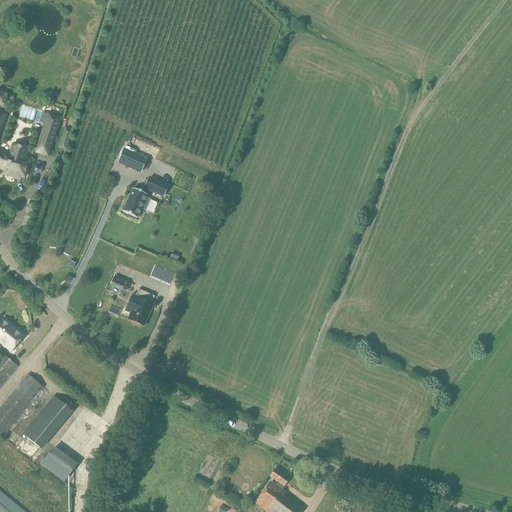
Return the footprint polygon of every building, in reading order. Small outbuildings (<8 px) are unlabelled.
[(53,105),(55,98),(44,94),(42,101),(53,105)] [(41,120),(43,110),(32,109),(31,119),(41,120)] [(45,123),(35,152),(48,157),(61,119),(53,117),(50,125),(45,123)] [(147,160),(124,149),(118,162),(141,173),(147,160)] [(29,161),(0,151),(0,167),(6,170),(6,172),(23,178),(29,161)] [(149,177),(143,190),(162,198),(168,186),(149,177)] [(11,197),(24,202),(28,193),(15,188),(11,197)] [(136,218),(141,209),(144,210),(149,201),(146,199),(147,196),(132,189),(122,211),(136,218)] [(182,205),(190,207),(192,200),(184,198),(182,205)] [(143,212),(122,264),(137,270),(158,218),(143,212)] [(4,221),(6,226),(14,223),(11,218),(4,221)] [(112,219),(111,226),(123,228),(124,221),(112,219)] [(100,255),(115,259),(122,229),(107,225),(100,255)] [(146,261),(144,267),(161,275),(163,268),(146,261)] [(151,304),(154,296),(138,289),(135,297),(132,296),(126,311),(131,313),(128,320),(143,326),(153,304),(151,304)] [(23,337),(2,320),(0,323),(0,342),(11,352),(23,337)] [(0,383),(14,367),(1,356),(0,356),(0,511),(8,511),(0,505),(0,383)] [(0,435),(40,387),(27,376),(0,407),(0,435)] [(39,449),(71,413),(53,398),(21,434),(39,449)] [(78,467),(55,451),(43,467),(65,484),(78,467)] [(283,487),(289,480),(274,469),(269,477),(283,487)] [(300,511),(304,508),(287,495),(269,483),(255,503),(265,511),(300,511)]
